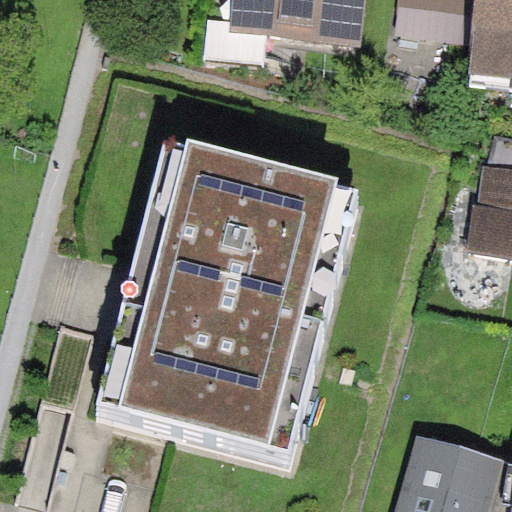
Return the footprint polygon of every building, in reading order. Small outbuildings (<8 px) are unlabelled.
[(357,0),(218,0),(211,65),(266,71),(271,34),(352,44),(357,0)] [(484,0),(407,0),(405,36),(479,43),(484,0)] [(511,0),(484,0),(479,43),(475,85),(511,89),(511,0)] [(511,144),(498,143),(491,172),(483,214),(475,213),(472,255),(511,264),(511,144)] [(369,213),(166,162),(94,442),(297,494),(369,213)] [(492,511),(505,470),(420,446),(401,511),(492,511)]
